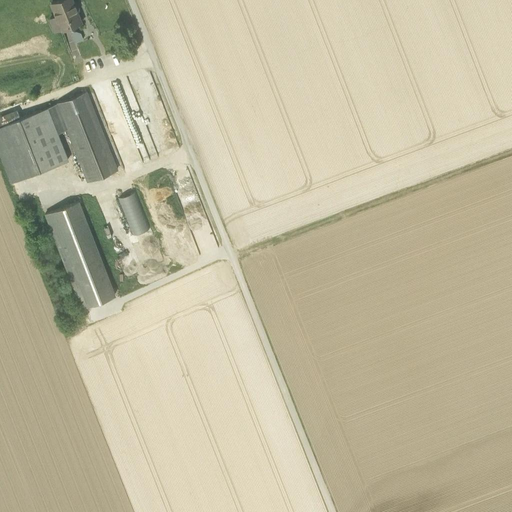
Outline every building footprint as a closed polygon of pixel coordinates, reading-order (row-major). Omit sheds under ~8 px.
[(80,22),(76,10),(73,4),(71,0),(58,0),(51,3),(56,16),(50,18),(55,31),(61,28),(62,29),(80,22)] [(147,72),(126,80),(157,161),(178,152),(147,72)] [(118,83),(95,91),(124,167),(147,158),(118,83)] [(86,91),(17,119),(0,125),(0,154),(11,182),(68,160),(57,133),(67,129),(87,181),(117,170),(86,91)] [(0,110),(0,116),(14,111),(12,106),(0,110)] [(0,116),(0,125),(17,119),(14,111),(0,116)] [(182,163),(162,171),(194,252),(214,244),(182,163)] [(132,235),(149,229),(135,191),(117,197),(132,235)] [(78,299),(81,308),(100,301),(114,295),(111,286),(78,201),(45,214),(78,299)]
